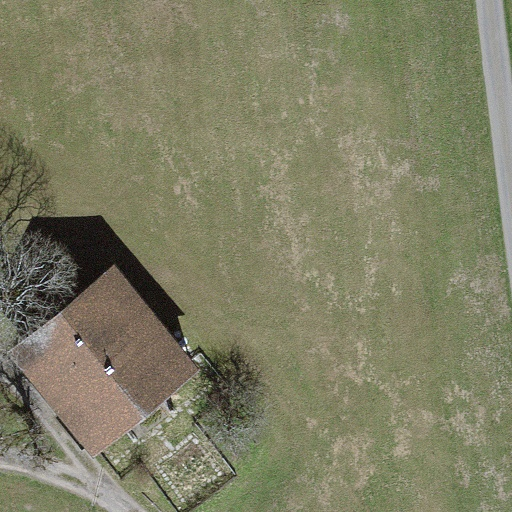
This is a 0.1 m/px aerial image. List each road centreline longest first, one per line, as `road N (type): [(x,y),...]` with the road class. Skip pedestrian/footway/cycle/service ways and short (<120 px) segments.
road 1 (unclassified): [(511,184),(488,0)]
road 2 (track): [(132,511),(71,474),(0,453)]
